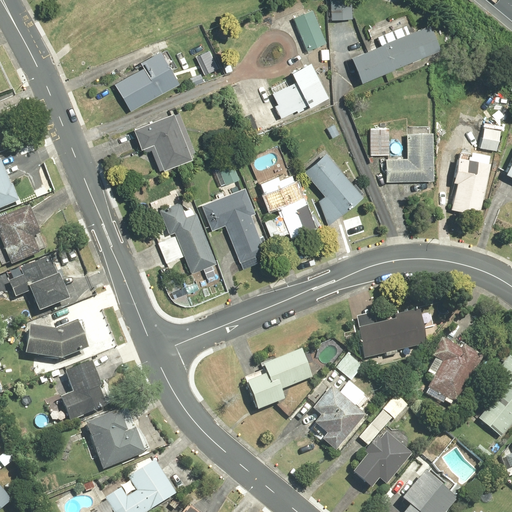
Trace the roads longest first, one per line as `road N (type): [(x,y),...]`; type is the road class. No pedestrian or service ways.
road 1 (tertiary): [(1,0),(43,78),(157,353)]
road 2 (residential): [(157,353),(374,264),(449,261),(511,286)]
road 3 (tertiary): [(157,353),(175,396),(200,426),(300,511)]
